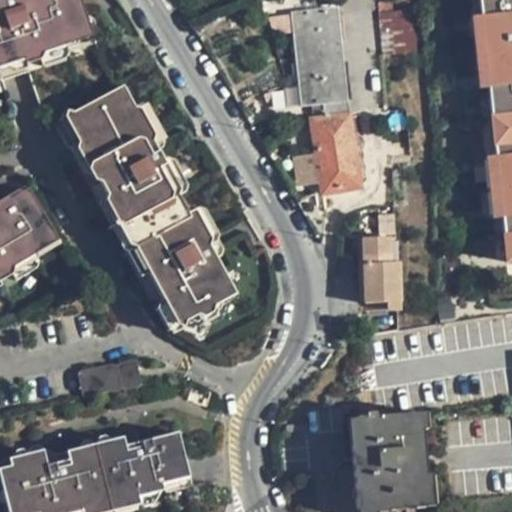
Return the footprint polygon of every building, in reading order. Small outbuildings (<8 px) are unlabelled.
[(57,45),(90,32),(80,0),(5,0),(0,1),(0,63),(14,59),(57,45)] [(316,11),(314,0),(301,0),(304,12),(292,13),(304,104),(323,102),(324,110),(327,110),(328,118),(314,119),(324,192),(359,188),(335,8),(316,11)] [(511,0),(472,0),(503,264),(511,263),(511,0)] [(416,9),(382,9),(383,52),(417,51),(416,9)] [(275,30),(293,28),(291,13),(273,15),(275,30)] [(0,63),(0,85),(90,56),(97,53),(90,32),(57,45),(14,59),(0,63)] [(189,215),(186,210),(177,193),(162,164),(161,162),(163,161),(162,157),(156,146),(133,103),(121,82),(57,116),(51,120),(107,225),(121,252),(163,329),(233,291),(212,252),(191,213),(189,215)] [(136,101),(133,103),(156,146),(160,144),(161,137),(143,103),(139,101),(136,101)] [(413,106),(389,108),(392,155),(416,154),(413,106)] [(169,158),(162,157),(163,161),(161,162),(162,164),(177,193),(181,191),(182,185),(169,158)] [(0,268),(32,246),(28,238),(38,231),(45,233),(55,226),(24,181),(0,197),(0,268)] [(194,206),(186,210),(189,215),(191,213),(212,252),(216,250),(218,243),(198,208),(194,206)] [(116,255),(121,252),(107,225),(101,228),(116,255)] [(359,237),(360,253),(387,253),(386,237),(359,237)] [(388,303),(387,253),(360,253),(361,312),(386,311),(387,303),(388,303)] [(143,387),(138,362),(79,373),(84,397),(143,387)] [(387,508),(388,510),(423,508),(421,476),(427,475),(424,431),(418,431),(416,413),(355,418),(357,445),(353,445),(358,510),(387,508)] [(81,511),(82,511),(138,498),(164,491),(162,485),(189,478),(178,433),(126,446),(125,441),(117,438),(66,450),(69,459),(56,462),(55,457),(45,460),(43,454),(37,449),(8,457),(10,464),(0,466),(0,476),(8,511),(81,511)] [(139,505),(138,498),(82,511),(81,511),(107,511),(128,507),(139,505)]
